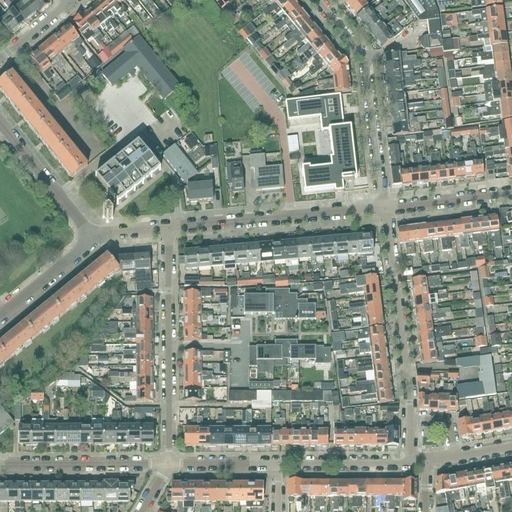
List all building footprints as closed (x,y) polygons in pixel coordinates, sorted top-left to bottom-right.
[(6,0),(8,2),(24,22),(27,19),(28,20),(31,17),(30,15),(22,5),(18,7),(12,0),(6,0)] [(22,5),(30,15),(31,17),(36,13),(35,12),(38,10),(40,13),(49,5),(48,4),(49,3),(47,0),(17,0),(20,2),(22,0),(23,0),(26,3),(23,5),(22,4),(22,5)] [(107,15),(110,12),(100,0),(97,2),(97,3),(94,6),(114,31),(118,28),(107,15)] [(129,21),(124,15),(111,0),(100,0),(110,12),(114,9),(120,18),(121,17),(126,23),(129,21)] [(120,4),(124,1),(122,0),(111,0),(124,15),(127,12),(120,4)] [(139,13),(143,10),(134,0),(122,0),(124,1),(125,0),(128,0),(134,7),(139,13)] [(279,0),(271,7),(263,13),(266,17),(274,11),(277,15),(281,11),(294,1),(292,0),(279,0)] [(354,17),(368,6),(364,1),(365,0),(349,0),(345,4),(347,7),(347,8),(349,11),(350,11),(355,16),(354,17)] [(442,46),(438,14),(432,0),(403,0),(411,12),(417,20),(419,22),(427,21),(429,31),(430,31),(430,36),(427,37),(424,38),(422,40),(421,42),(421,46),(423,49),(425,50),(428,50),(443,48),(442,46)] [(440,13),(445,12),(443,0),(440,0),(436,1),(440,13)] [(500,0),(484,0),(485,1),(474,3),(475,8),(501,5),(500,0)] [(296,2),(294,2),(294,1),(281,11),(284,15),(276,22),(279,25),(300,8),(298,6),(298,5),(296,2)] [(21,24),(24,22),(8,2),(4,5),(11,13),(7,16),(17,28),(21,25),(21,24)] [(363,26),(384,9),(388,5),(385,2),(373,12),(369,8),(356,18),(357,19),(357,21),(359,23),(361,23),(363,26)] [(116,34),(114,31),(94,6),(92,8),(91,7),(87,11),(100,27),(103,25),(107,29),(113,37),(116,34)] [(228,17),(233,14),(228,8),(223,11),(228,17)] [(303,10),(301,10),(300,8),(279,25),(275,28),(278,33),(286,26),(288,30),(293,26),(306,16),(305,15),(305,13),(303,10)] [(369,34),(382,23),(388,18),(384,14),(387,12),(384,9),(363,26),(365,29),(365,30),(367,33),(368,33),(369,34)] [(487,23),(504,21),(502,9),(475,12),(476,17),(486,15),(487,23)] [(80,17),(102,44),(105,41),(100,35),(100,34),(97,30),(100,27),(87,11),(80,17)] [(411,12),(404,18),(398,22),(401,26),(405,23),(406,23),(409,21),(412,25),(417,20),(411,12)] [(7,16),(4,19),(0,13),(0,21),(10,33),(13,31),(14,32),(17,28),(7,16)] [(233,14),(228,17),(234,25),(241,19),(237,15),(235,16),(233,14)] [(398,22),(404,18),(401,15),(395,20),(397,23),(398,22)] [(451,15),(440,17),(441,24),(442,28),(452,27),(451,15)] [(287,43),(291,40),(311,23),(310,21),(310,19),(308,17),(306,16),(293,26),(296,29),(284,39),(287,43)] [(80,17),(73,22),(79,29),(77,30),(81,35),(81,36),(86,42),(91,38),(93,40),(98,46),(102,44),(80,17)] [(148,30),(154,24),(151,20),(144,25),(148,30)] [(375,41),(397,24),(394,21),(385,28),(382,23),(369,34),(370,34),(370,36),(372,38),(373,38),(375,41)] [(504,21),(487,23),(475,25),(475,29),(482,28),(483,36),(505,33),(504,21)] [(299,45),(305,40),(317,30),(317,29),(317,28),(315,25),(313,25),(311,23),(291,40),(287,43),(283,46),(286,50),(296,42),(299,45)] [(382,49),(403,32),(397,24),(375,41),(378,44),(378,46),(380,48),(381,48),(382,49)] [(247,39),(254,33),(248,26),(238,34),(244,41),(247,39)] [(75,43),(79,39),(69,27),(68,27),(66,27),(64,29),(64,31),(61,33),(81,58),(85,55),(75,43)] [(129,36),(133,40),(140,34),(136,30),(129,36)] [(299,57),(302,54),(323,37),(322,35),(322,34),(320,31),(318,31),(317,30),(305,40),(308,44),(296,53),(299,57)] [(443,41),(450,40),(449,32),(442,33),(443,41)] [(81,58),(61,33),(58,36),(57,35),(54,38),(54,39),(53,40),(64,52),(68,49),(76,59),(75,59),(79,64),(84,61),(81,58)] [(253,46),(258,42),(260,40),(254,33),(247,39),(253,46)] [(505,33),(483,36),(477,37),(478,41),(483,41),(484,49),(491,48),(507,46),(505,33)] [(128,44),(133,40),(129,36),(124,40),(128,44)] [(164,100),(180,87),(139,37),(123,51),(126,55),(101,75),(112,88),(129,74),(131,78),(135,75),(132,71),(137,68),(164,100)] [(326,40),(323,37),(302,54),(308,62),(312,59),(329,45),(329,44),(330,44),(327,40),(326,40)] [(60,56),(64,52),(53,40),(51,40),(48,42),(48,44),(46,46),(64,68),(69,74),(72,71),(60,56)] [(119,51),(126,45),(123,41),(116,47),(119,51)] [(259,54),(264,49),(258,42),(253,46),(259,54)] [(113,43),(106,49),(107,49),(112,57),(119,51),(116,47),(113,43)] [(443,53),(452,52),(451,44),(442,46),(443,48),(443,49),(443,53)] [(330,46),(329,45),(312,59),(315,62),(311,65),(311,66),(305,70),(308,74),(335,52),(333,50),(334,49),(331,45),(330,46)] [(60,72),(64,68),(46,46),(43,48),(42,48),(39,50),(39,51),(38,52),(52,69),(56,66),(60,72)] [(508,48),(507,47),(507,46),(491,48),(492,52),(480,54),(480,58),(508,55),(508,52),(508,51),(508,48)] [(264,61),(271,56),(265,48),(264,49),(259,54),(258,54),(264,61)] [(104,64),(112,57),(107,49),(98,56),(104,64)] [(444,57),(443,53),(443,49),(429,51),(431,59),(444,57)] [(446,63),(454,62),(453,56),(457,53),(457,51),(452,52),(443,53),(444,57),(444,59),(446,59),(446,63)] [(48,73),(52,69),(38,52),(37,53),(36,52),(33,55),(33,56),(30,59),(48,81),(53,78),(48,73)] [(338,54),(337,54),(335,52),(308,74),(311,77),(317,72),(317,73),(326,66),(329,69),(342,59),(338,54)] [(416,57),(407,58),(406,53),(384,55),(384,57),(383,58),(383,61),(384,62),(385,66),(416,62),(416,57)] [(509,59),(508,58),(508,55),(480,58),(481,63),(493,61),(494,66),(509,64),(509,62),(510,61),(509,59)] [(270,69),(275,64),(276,63),(271,56),(264,61),(270,69)] [(94,72),(101,66),(95,57),(87,64),(94,72)] [(348,74),(347,64),(342,58),(342,59),(329,69),(332,74),(333,75),(348,74)] [(386,76),(402,74),(413,72),(412,68),(421,67),(420,61),(416,62),(385,66),(385,69),(384,70),(385,74),(386,74),(386,76)] [(447,72),(455,71),(454,62),(446,63),(447,72)] [(276,76),(282,71),(275,64),(270,69),(269,69),(276,76)] [(510,65),(509,65),(509,64),(494,66),(495,71),(482,72),(483,77),(510,73),(510,70),(511,70),(510,65)] [(282,83),(287,79),(291,76),(285,69),(282,71),(276,76),(282,83)] [(438,79),(445,79),(444,69),(443,69),(437,69),(437,70),(438,79)] [(449,81),(455,80),(456,80),(455,71),(447,72),(449,81)] [(421,77),(414,78),(413,72),(402,74),(386,76),(386,77),(385,78),(386,81),(387,82),(387,85),(414,82),(421,81),(421,77)] [(511,76),(511,75),(510,73),(483,77),(483,81),(496,79),(496,84),(511,82),(511,81),(511,80),(511,78),(511,76)] [(0,90),(15,110),(31,97),(12,74),(0,83),(0,90)] [(319,88),(323,86),(349,83),(349,79),(350,78),(349,76),(348,75),(348,74),(333,75),(333,80),(322,81),(317,83),(319,88)] [(288,91),(293,86),(287,79),(282,83),(288,91)] [(445,79),(438,79),(439,89),(446,88),(445,79)] [(66,87),(71,93),(76,89),(79,87),(74,80),(66,87)] [(291,95),(297,91),(302,88),(298,82),(293,86),(288,91),(291,95)] [(404,88),(415,86),(414,82),(387,85),(388,89),(386,89),(387,94),(388,94),(388,95),(404,93),(404,88)] [(511,82),(496,84),(484,86),(485,95),(511,91),(511,83),(511,84),(511,82)] [(351,88),(350,87),(349,83),(323,86),(323,91),(334,90),(335,94),(350,92),(350,91),(351,90),(351,88)] [(79,87),(76,89),(87,102),(91,98),(81,85),(79,87)] [(71,93),(66,87),(66,86),(54,95),(60,103),(71,93)] [(82,106),(87,102),(76,89),(71,93),(82,106)] [(300,95),(293,97),(294,99),(314,97),(313,90),(300,95)] [(511,91),(485,95),(486,104),(490,104),(511,100),(511,91)] [(405,101),(405,95),(389,97),(389,99),(388,99),(388,104),(389,104),(390,107),(423,103),(422,99),(405,101)] [(344,128),(341,109),(340,96),(285,102),(287,121),(320,117),(322,132),(329,131),(333,159),(330,159),(331,168),(310,170),(310,168),(302,169),(305,193),(334,189),(335,194),(344,193),(342,183),(354,182),(354,179),(356,179),(350,127),(344,128)] [(34,133),(50,120),(31,97),(15,110),(34,133)] [(459,99),(452,100),(451,100),(452,109),(460,108),(459,99)] [(511,100),(490,104),(490,108),(487,109),(487,113),(511,109),(511,100)] [(391,117),(407,115),(406,110),(423,108),(423,103),(390,107),(390,111),(389,111),(390,116),(391,116),(391,117)] [(511,109),(487,113),(482,114),(483,118),(501,116),(501,122),(511,120),(511,109)] [(443,121),(445,121),(450,120),(449,110),(442,111),(443,121)] [(413,119),(413,114),(407,115),(391,117),(391,118),(390,119),(391,123),(392,124),(392,127),(422,123),(425,123),(425,118),(413,119)] [(53,156),(68,143),(50,120),(34,133),(53,156)] [(511,121),(501,123),(502,128),(484,131),(485,135),(511,131),(511,121)] [(393,137),(420,134),(420,130),(423,130),(422,123),(392,127),(393,131),(392,131),(392,136),(393,136),(393,137)] [(468,129),(469,135),(469,136),(478,135),(477,128),(468,129)] [(189,151),(202,142),(193,129),(180,138),(189,151)] [(511,131),(485,135),(484,135),(484,139),(498,138),(499,142),(504,142),(511,140),(511,131)] [(433,140),(432,137),(432,132),(423,133),(423,135),(424,142),(433,140)] [(397,146),(404,146),(406,145),(405,142),(405,138),(396,139),(397,146)] [(402,187),(398,159),(396,139),(387,140),(388,149),(391,172),(390,172),(392,188),(393,188),(393,189),(399,188),(398,187),(402,187)] [(482,154),(485,154),(493,153),(511,149),(511,140),(504,142),(505,147),(484,149),(484,151),(482,151),(482,154)] [(72,179),(87,167),(68,143),(53,156),(72,179)] [(160,171),(153,162),(138,143),(138,144),(138,145),(130,151),(130,150),(129,151),(130,151),(122,158),(122,157),(121,158),(114,164),(113,164),(112,164),(113,165),(105,171),(104,171),(104,172),(97,178),(96,178),(100,183),(92,189),(91,189),(99,199),(99,198),(101,197),(101,198),(101,197),(100,196),(104,192),(105,194),(106,194),(105,193),(107,192),(117,205),(118,205),(118,204),(125,198),(126,198),(127,198),(126,197),(134,191),(134,192),(135,191),(134,190),(142,184),(143,185),(143,184),(151,177),(151,178),(152,177),(151,177),(159,171),(160,171)] [(162,156),(165,159),(185,183),(197,174),(175,146),(162,156)] [(482,161),(477,161),(475,146),(470,147),(471,150),(474,177),(478,177),(478,178),(483,177),(483,176),(484,176),(482,161)] [(511,149),(493,153),(485,154),(485,158),(506,155),(506,160),(511,159),(511,149)] [(471,178),(474,177),(471,150),(466,150),(468,162),(463,163),(465,178),(466,178),(466,179),(471,179),(471,178)] [(463,163),(459,164),(457,151),(453,152),(456,180),(459,179),(460,180),(464,180),(464,179),(465,178),(463,163)] [(453,180),(456,180),(453,152),(448,152),(450,165),(445,165),(447,181),(448,181),(449,181),(452,181),(453,180)] [(435,182),(438,182),(435,154),(430,155),(431,158),(426,159),(426,162),(429,183),(430,183),(430,184),(435,183),(435,182)] [(445,165),(441,166),(439,154),(435,154),(438,182),(441,181),(441,182),(446,182),(446,181),(447,181),(445,165)] [(282,166),(266,168),(265,155),(249,157),(250,170),(254,169),(256,192),(284,189),(282,166)] [(426,162),(422,162),(421,156),(416,157),(420,184),(423,184),(423,185),(428,184),(428,183),(429,183),(426,162)] [(417,185),(420,184),(416,157),(412,157),(414,169),(409,170),(411,185),(412,185),(413,186),(416,186),(417,185)] [(409,170),(404,171),(403,158),(398,159),(402,187),(405,186),(406,187),(409,187),(410,185),(411,185),(409,170)] [(511,159),(506,160),(507,165),(494,167),(493,162),(486,163),(487,172),(511,168),(511,159)] [(233,193),(243,193),(241,163),(231,164),(233,193)] [(511,168),(487,172),(488,182),(494,181),(494,175),(508,174),(509,179),(511,178),(511,168)] [(187,186),(187,187),(188,196),(186,196),(187,202),(188,202),(188,203),(213,201),(212,184),(187,186)] [(493,217),(492,216),(489,217),(489,218),(487,218),(489,233),(491,249),(501,248),(497,217),(493,217)] [(487,218),(486,218),(486,217),(481,218),(481,219),(478,219),(482,247),(486,246),(485,234),(489,233),(487,218)] [(469,220),(468,221),(468,219),(463,220),(463,221),(460,221),(464,249),(468,249),(467,236),(471,236),(469,220)] [(476,220),(474,219),(472,219),(471,220),(469,220),(471,236),(472,243),(477,243),(478,247),(482,247),(478,219),(476,220)] [(460,221),(458,222),(457,221),(454,221),(453,222),(452,223),(453,238),(458,237),(460,250),(464,249),(460,221)] [(452,223),(450,223),(449,222),(446,222),(445,223),(443,224),(446,251),(450,251),(449,239),(453,238),(452,223)] [(443,224),(440,224),(439,223),(436,224),(435,225),(434,225),(436,240),(440,240),(442,252),(446,251),(443,224)] [(434,225),(432,225),(431,224),(428,225),(427,226),(425,226),(428,254),(432,253),(431,241),(436,240),(434,225)] [(425,226),(422,226),(422,225),(417,226),(417,227),(416,227),(418,243),(422,242),(424,254),(428,254),(425,226)] [(416,227),(414,227),(413,226),(410,227),(410,228),(407,228),(410,256),(414,255),(413,243),(418,243),(416,227)] [(407,228),(404,229),(404,228),(399,228),(399,229),(398,230),(400,245),(404,244),(406,257),(410,256),(407,228)] [(369,236),(367,236),(367,235),(362,235),(362,236),(358,237),(360,255),(360,261),(361,267),(365,266),(364,260),(365,260),(365,258),(373,258),(372,253),(373,253),(372,244),(373,244),(373,239),(372,240),(372,238),(369,236)] [(358,237),(352,237),(352,236),(346,237),(347,256),(360,255),(358,237)] [(511,236),(509,237),(502,238),(503,247),(506,246),(505,242),(511,240),(511,236)] [(335,257),(347,256),(346,237),(339,237),(339,238),(333,239),(335,257)] [(333,239),(327,240),(327,238),(321,239),(322,258),(335,257),(333,239)] [(310,259),(322,258),(321,239),(314,239),(314,241),(309,241),(310,259)] [(309,241),(303,242),(303,240),(296,241),(298,260),(310,259),(309,241)] [(298,266),(298,260),(296,241),(289,242),(290,243),(284,243),(285,261),(286,268),(298,266)] [(260,264),(273,262),(271,243),(264,244),(265,245),(259,246),(260,264)] [(284,243),(278,244),(278,243),(271,243),(273,262),(285,261),(284,243)] [(235,266),(248,265),(246,245),(240,246),(240,247),(234,248),(235,266)] [(259,246),(253,246),(253,245),(246,245),(248,265),(260,264),(259,246)] [(228,248),(228,247),(221,248),(223,267),(223,271),(236,270),(235,266),(234,248),(228,248)] [(211,268),(223,267),(221,248),(215,248),(215,250),(209,250),(211,268)] [(209,250),(203,251),(203,249),(196,250),(198,269),(211,268),(209,250)] [(185,270),(198,269),(196,250),(190,251),(190,252),(184,252),(185,270)] [(149,255),(148,255),(144,255),(144,256),(133,257),(135,274),(136,292),(152,291),(152,284),(149,284),(149,277),(151,276),(150,263),(151,261),(151,257),(149,257),(149,255)] [(119,270),(110,259),(107,256),(80,279),(91,293),(119,270)] [(123,275),(135,274),(133,257),(110,259),(119,270),(123,275)] [(484,267),(484,264),(483,257),(477,258),(477,259),(474,260),(475,268),(484,267)] [(475,268),(474,260),(474,259),(465,260),(466,262),(466,269),(475,268)] [(362,276),(375,275),(374,267),(361,269),(362,276)] [(275,284),(274,280),(274,276),(263,277),(263,278),(262,278),(262,285),(275,284)] [(378,279),(377,278),(377,276),(362,278),(362,279),(355,279),(356,285),(352,285),(352,290),(378,287),(378,283),(378,282),(378,279)] [(439,282),(438,277),(411,280),(412,284),(411,284),(411,289),(412,289),(413,290),(427,288),(427,283),(439,282)] [(64,315),(91,293),(80,279),(52,301),(64,315)] [(199,287),(199,279),(184,279),(184,287),(199,287)] [(274,280),(275,284),(275,288),(287,287),(287,285),(287,279),(274,280)] [(380,294),(380,291),(378,290),(378,287),(352,290),(340,292),(341,296),(363,293),(364,298),(379,297),(379,295),(380,294)] [(428,294),(427,288),(413,290),(413,292),(412,292),(412,297),(413,296),(414,300),(446,295),(446,291),(428,294)] [(484,299),(491,298),(490,289),(488,289),(483,290),(482,290),(484,299)] [(183,305),(200,305),(200,298),(211,298),(211,290),(200,290),(200,293),(184,293),(184,299),(183,299),(183,305)] [(244,296),(244,297),(244,315),(274,315),(274,314),(275,320),(295,320),(297,320),(298,320),(315,320),(315,305),(307,305),(307,300),(306,300),(306,301),(297,301),(297,295),(289,295),(289,291),(290,291),(290,290),(265,290),(265,295),(265,296),(244,296)] [(415,309),(430,307),(429,302),(447,300),(446,295),(414,300),(414,303),(413,304),(413,306),(415,308),(415,309)] [(349,310),(355,310),(380,306),(380,303),(381,302),(381,299),(379,298),(379,297),(364,298),(365,304),(348,306),(349,310)] [(152,299),(151,299),(151,298),(146,298),(146,299),(136,299),(136,312),(152,311),(152,299)] [(492,298),(491,298),(484,299),(485,308),(494,307),(492,298)] [(37,338),(64,315),(52,301),(25,324),(37,338)] [(212,313),(200,313),(200,305),(183,305),(183,312),(184,312),(184,316),(184,317),(212,317),(212,313)] [(382,314),(382,310),(381,309),(380,306),(355,310),(349,310),(349,315),(360,314),(361,319),(382,316),(382,315),(382,314)] [(437,306),(430,307),(415,309),(415,310),(414,311),(415,315),(416,315),(416,318),(443,315),(450,314),(450,309),(438,310),(437,306)] [(152,311),(136,312),(122,312),(121,312),(121,316),(136,316),(136,324),(153,323),(153,317),(152,317),(152,311)] [(432,321),(444,319),(443,315),(416,318),(417,322),(415,322),(416,326),(417,326),(417,328),(432,326),(432,321)] [(351,330),(357,329),(383,326),(383,323),(384,322),(383,318),(382,318),(382,316),(361,319),(356,319),(356,324),(351,325),(351,330)] [(212,321),(212,320),(212,317),(184,317),(184,319),(184,323),(183,323),(183,329),(200,329),(200,321),(212,321)] [(120,325),(121,320),(112,319),(111,331),(115,332),(115,325),(120,325)] [(476,329),(484,328),(482,319),(476,320),(475,320),(476,329)] [(130,340),(130,335),(136,335),(152,335),(152,330),(153,330),(153,323),(136,324),(130,324),(130,330),(123,330),(123,335),(124,335),(124,340),(130,340)] [(0,348),(9,360),(37,338),(25,324),(0,344),(0,348)] [(433,331),(432,326),(417,328),(418,329),(416,329),(417,334),(418,334),(419,337),(451,333),(450,328),(433,331)] [(96,335),(108,335),(108,327),(102,327),(96,335)] [(385,329),(383,329),(383,328),(359,331),(360,336),(357,336),(358,341),(365,340),(384,338),(384,335),(385,334),(385,329)] [(475,339),(485,338),(484,328),(476,329),(474,330),(475,339)] [(184,342),(212,342),(212,338),(207,338),(207,336),(200,336),(200,329),(183,329),(183,336),(184,336),(184,342)] [(420,346),(435,344),(442,343),(441,338),(451,337),(451,333),(419,337),(419,340),(418,340),(418,345),(420,345),(420,346)] [(332,344),(334,344),(334,343),(340,343),(339,334),(330,335),(332,344)] [(153,340),(152,340),(152,335),(136,335),(136,346),(154,346),(153,340)] [(492,348),(500,347),(499,336),(490,337),(492,348)] [(386,340),(385,339),(384,338),(365,340),(366,345),(358,346),(359,350),(386,347),(385,344),(386,342),(386,340)] [(485,338),(475,339),(474,339),(475,349),(487,347),(486,338),(485,338)] [(249,347),(249,368),(249,367),(256,367),(256,368),(257,368),(257,361),(273,361),(282,361),(282,360),(286,360),(290,359),(290,361),(299,361),(315,361),(315,365),(316,365),(323,365),(323,347),(316,347),(316,346),(299,346),(297,347),(297,341),(286,341),(275,341),(275,347),(256,347),(249,347)] [(442,348),(442,343),(435,344),(420,346),(420,348),(419,348),(419,352),(421,352),(421,356),(454,351),(454,347),(442,348)] [(340,344),(332,345),(333,354),(336,353),(338,353),(341,353),(340,344)] [(123,357),(137,357),(153,357),(153,352),(154,352),(154,346),(136,346),(136,352),(123,352),(123,357)] [(387,350),(386,350),(386,347),(359,350),(360,355),(371,354),(371,358),(387,356),(387,355),(388,355),(387,350)] [(0,367),(9,360),(0,348),(0,367)] [(480,358),(490,357),(489,349),(479,350),(480,358)] [(422,365),(437,363),(444,362),(443,357),(455,356),(454,351),(421,356),(422,359),(420,359),(421,364),(422,364),(422,365)] [(345,352),(344,352),(341,353),(338,353),(336,353),(336,360),(346,359),(345,352)] [(201,353),(186,353),(184,353),(184,359),(183,359),(183,365),(201,365),(201,357),(207,357),(207,353),(201,353)] [(77,368),(88,367),(88,356),(82,357),(77,365),(77,368)] [(387,357),(387,356),(371,358),(372,363),(357,365),(357,369),(388,365),(388,362),(389,362),(388,357),(387,357)] [(153,361),(153,357),(137,357),(123,357),(123,361),(137,361),(137,367),(154,367),(154,361),(153,361)] [(490,357),(480,358),(470,359),(456,361),(456,367),(479,364),(482,385),(457,389),(457,397),(457,401),(484,397),(496,395),(491,358),(490,357)] [(338,372),(343,371),(345,371),(344,362),(337,362),(338,372)] [(207,372),(201,372),(201,365),(183,365),(184,372),(185,372),(185,376),(184,376),(184,377),(213,377),(212,373),(207,373),(207,372)] [(388,369),(388,365),(357,369),(358,374),(373,372),(374,377),(389,375),(389,374),(390,374),(390,369),(388,369)] [(124,379),(137,379),(153,379),(153,373),(154,373),(154,367),(137,367),(137,375),(124,375),(124,379)] [(343,371),(338,372),(339,381),(347,380),(347,375),(344,375),(343,371)] [(352,389),(364,387),(390,384),(390,380),(391,379),(391,376),(389,375),(374,377),(374,381),(355,384),(356,385),(351,386),(352,389)] [(429,379),(430,375),(417,375),(416,375),(419,395),(418,411),(428,411),(429,385),(429,379)] [(201,389),(201,381),(213,381),(213,377),(184,377),(184,378),(185,378),(185,383),(184,383),(184,389),(201,389)] [(153,379),(137,379),(124,379),(124,383),(137,383),(137,391),(154,391),(154,385),(153,385),(153,379)] [(104,393),(92,384),(92,395),(104,395),(104,393)] [(392,393),(391,392),(393,391),(392,388),(391,387),(390,384),(364,387),(352,389),(349,389),(350,394),(367,392),(367,396),(392,393)] [(438,411),(438,396),(433,396),(434,385),(429,385),(428,411),(432,411),(432,412),(435,412),(436,411),(438,411)] [(447,412),(448,385),(443,385),(443,396),(438,396),(438,411),(439,411),(439,412),(443,412),(443,411),(447,412)] [(457,401),(457,397),(452,396),(452,385),(448,385),(447,412),(450,412),(450,413),(455,413),(455,412),(457,412),(457,401)] [(497,393),(505,392),(504,385),(503,385),(496,386),(497,393)] [(31,402),(43,402),(43,390),(42,388),(31,396),(31,402)] [(185,401),(201,401),(201,389),(184,389),(184,395),(185,395),(185,401)] [(214,401),(227,401),(226,389),(220,389),(220,395),(214,395),(214,401)] [(153,403),(153,397),(154,397),(154,391),(137,391),(137,398),(125,398),(125,403),(153,403)] [(271,410),(271,402),(271,392),(229,392),(229,403),(252,403),(252,410),(265,410),(271,410)] [(340,412),(338,392),(271,392),(271,402),(318,403),(323,403),(333,403),(333,413),(340,412)] [(393,398),(392,397),(392,393),(367,396),(360,397),(361,400),(363,399),(364,402),(377,400),(377,405),(393,403),(393,402),(394,400),(393,398)] [(473,420),(470,401),(466,401),(468,413),(469,420),(472,436),(476,435),(477,436),(480,436),(481,434),(482,434),(479,419),(473,420)] [(507,431),(508,429),(511,428),(511,422),(508,402),(508,401),(504,401),(506,409),(499,410),(500,415),(502,430),(503,430),(504,431),(507,431)] [(494,416),(492,403),(487,404),(492,432),(497,431),(498,432),(501,432),(502,431),(502,430),(500,415),(494,416)] [(49,421),(49,404),(43,404),(43,421),(43,445),(50,445),(50,446),(55,446),(55,427),(55,421),(49,421)] [(392,414),(398,414),(398,404),(387,405),(387,406),(387,412),(387,414),(386,422),(387,430),(386,446),(386,447),(391,447),(391,448),(396,448),(396,447),(398,447),(398,430),(392,430),(392,414)] [(487,434),(488,433),(492,432),(487,404),(482,405),(484,418),(479,419),(482,434),(483,434),(484,435),(487,434)] [(0,435),(13,425),(14,424),(0,407),(0,406),(0,435)] [(276,447),(276,446),(280,446),(280,416),(280,409),(275,409),(275,425),(271,425),(271,431),(271,446),(272,446),(272,447),(276,447)] [(271,446),(271,431),(271,425),(271,410),(265,410),(265,430),(258,430),(258,447),(264,447),(264,446),(271,446)] [(226,430),(226,421),(226,412),(221,412),(221,418),(222,447),(228,447),(234,447),(234,430),(226,430)] [(258,430),(250,430),(250,412),(246,412),(246,423),(246,430),(246,446),(252,446),(252,447),(258,447),(258,430)] [(104,446),(110,446),(110,445),(116,445),(116,413),(112,413),(112,427),(104,427),(104,446)] [(121,427),(121,413),(116,413),(116,445),(123,445),(123,446),(128,446),(128,427),(121,427)] [(344,446),(344,430),(344,417),(344,413),(340,413),(340,424),(340,430),(334,430),(334,443),(334,446),(335,446),(336,448),(338,448),(340,446),(344,446)] [(466,439),(467,437),(472,436),(469,420),(468,413),(462,414),(463,421),(458,422),(461,438),(462,438),(463,439),(466,439)] [(315,446),(318,446),(318,414),(313,414),(313,431),(309,431),(309,446),(310,446),(310,447),(315,447),(315,446)] [(328,443),(328,431),(323,431),(323,414),(318,414),(318,446),(322,446),(322,447),(325,447),(326,446),(328,446),(328,443)] [(136,421),(136,415),(134,415),(134,427),(128,427),(128,446),(134,446),(134,445),(141,445),(140,427),(141,421),(136,421)] [(289,446),(289,431),(285,431),(285,416),(280,416),(280,446),(284,446),(284,447),(287,447),(288,446),(289,446)] [(296,447),(297,446),(300,446),(300,416),(295,416),(295,426),(291,426),(291,446),(292,446),(293,447),(296,447)] [(305,423),(305,416),(300,416),(300,446),(304,446),(304,447),(307,447),(308,446),(309,446),(309,431),(309,423),(305,423)] [(209,447),(215,447),(222,447),(221,418),(217,418),(217,423),(216,423),(216,430),(209,430),(209,447)] [(375,447),(375,446),(376,446),(376,430),(371,430),(371,418),(365,418),(365,430),(365,446),(370,446),(370,447),(375,447)] [(31,446),(31,427),(31,421),(31,420),(23,420),(23,427),(19,427),(19,445),(25,445),(25,446),(31,446)] [(104,446),(104,427),(104,420),(92,420),(92,427),(92,445),(99,445),(99,446),(104,446)] [(31,446),(37,446),(37,445),(43,445),(43,421),(31,421),(31,427),(31,446)] [(61,445),(68,445),(68,427),(55,427),(55,446),(61,446),(61,445)] [(74,446),(80,446),(80,427),(68,427),(68,445),(74,445),(74,446)] [(86,445),(92,445),(92,427),(80,427),(80,446),(86,446),(86,445)] [(151,446),(151,445),(153,445),(153,427),(140,427),(141,445),(146,445),(146,446),(151,446)] [(197,447),(197,430),(185,430),(185,431),(184,431),(184,437),(185,437),(185,447),(197,447)] [(203,447),(209,447),(209,430),(197,430),(197,447),(203,447)] [(240,446),(246,446),(246,430),(234,430),(234,447),(240,447),(240,446)] [(355,446),(355,430),(344,430),(344,446),(349,446),(350,448),(353,448),(354,446),(355,446)] [(365,446),(365,430),(355,430),(355,446),(356,446),(356,448),(361,448),(361,446),(365,446)] [(386,446),(387,430),(376,430),(376,446),(377,446),(378,447),(381,447),(382,446),(386,446)] [(508,466),(507,467),(507,466),(502,466),(502,468),(499,468),(505,500),(504,500),(505,507),(511,506),(511,500),(511,497),(508,482),(511,481),(508,466)] [(497,468),(496,467),(492,468),(492,469),(490,470),(494,490),(498,489),(500,500),(504,500),(505,500),(499,468),(497,468)] [(489,470),(489,469),(484,470),(484,471),(482,471),(486,497),(487,503),(492,502),(490,491),(494,490),(490,470),(489,470)] [(482,471),(479,472),(478,471),(475,471),(474,473),(473,473),(475,488),(480,487),(482,498),(486,497),(482,471)] [(471,473),(471,472),(466,473),(467,474),(464,474),(467,489),(468,500),(473,499),(472,494),(476,493),(475,488),(473,473),(471,473)] [(464,474),(463,475),(462,473),(458,474),(458,476),(455,476),(460,502),(464,501),(462,490),(467,489),(464,474)] [(453,476),(451,475),(448,476),(448,477),(446,478),(449,492),(451,502),(455,501),(455,502),(460,502),(455,476),(453,476)] [(452,511),(451,502),(449,492),(446,478),(438,479),(436,481),(436,495),(444,493),(447,508),(435,509),(435,511),(452,511)] [(301,482),(300,482),(299,481),(296,481),(295,482),(288,482),(288,504),(293,504),(293,498),(301,498),(301,482)] [(311,482),(310,482),(309,481),(306,481),(305,482),(301,482),(301,498),(300,511),(303,511),(303,510),(306,510),(306,498),(311,498),(311,482)] [(316,482),(316,481),(312,481),(312,482),(311,482),(311,498),(315,498),(315,511),(319,511),(320,509),(320,482),(316,482)] [(329,482),(328,482),(327,481),(324,481),(323,482),(320,482),(320,509),(324,509),(324,498),(329,498),(329,482)] [(338,482),(334,482),(333,481),(331,481),(330,482),(329,482),(329,498),(333,498),(333,511),(338,511),(338,509),(338,482)] [(347,482),(346,482),(345,481),(342,481),(341,482),(338,482),(338,509),(342,509),(342,498),(347,498),(347,482)] [(356,482),(353,482),(352,481),(349,481),(348,482),(347,482),(347,498),(352,498),(352,509),(356,509),(356,482)] [(366,482),(364,482),(363,481),(361,481),(360,482),(356,482),(356,509),(361,509),(361,498),(366,498),(366,482)] [(372,482),(371,481),(368,481),(367,482),(366,482),(366,498),(371,498),(370,511),(375,511),(375,482),(372,482)] [(383,482),(382,481),(379,481),(379,482),(375,482),(375,511),(379,511),(380,498),(384,498),(384,482),(383,482)] [(390,482),(389,481),(387,481),(386,482),(384,482),(384,498),(384,503),(389,503),(389,511),(394,511),(394,509),(394,482),(390,482)] [(403,482),(402,482),(401,481),(398,481),(397,482),(394,482),(394,509),(398,509),(398,498),(403,498),(403,482)] [(415,510),(416,493),(416,482),(404,482),(403,482),(403,498),(403,510),(415,510)] [(93,485),(87,485),(87,483),(80,484),(80,503),(93,503),(93,485)] [(93,503),(105,503),(105,483),(104,483),(98,483),(98,485),(93,485),(93,503)] [(117,503),(117,483),(105,483),(105,503),(117,503)] [(117,503),(129,503),(129,492),(133,492),(133,485),(117,485),(117,483),(117,503)] [(14,485),(14,484),(7,484),(7,503),(14,503),(14,509),(15,509),(15,511),(19,511),(19,503),(19,485),(14,485)] [(19,503),(32,503),(32,484),(25,484),(25,485),(19,485),(19,503)] [(44,485),(38,485),(38,484),(32,484),(32,503),(44,503),(44,485)] [(44,503),(56,503),(56,484),(49,484),(49,485),(44,485),(44,503)] [(68,485),(63,485),(63,484),(56,484),(56,503),(68,503),(68,485)] [(68,503),(80,503),(80,484),(74,484),(74,485),(68,485),(68,503)] [(194,503),(195,484),(189,484),(189,485),(183,485),(183,503),(194,503)] [(205,503),(206,485),(200,485),(200,484),(195,484),(194,503),(205,503)] [(217,503),(217,484),(212,484),(212,485),(206,485),(205,503),(217,503)] [(228,503),(228,485),(223,485),(223,484),(217,484),(217,503),(228,503)] [(239,503),(240,484),(234,484),(234,485),(228,485),(228,503),(239,503)] [(250,509),(251,484),(245,484),(240,484),(239,503),(246,503),(246,509),(250,509)] [(250,511),(254,511),(254,508),(262,508),(262,484),(251,484),(250,509),(250,511)] [(183,503),(183,485),(172,485),(171,496),(167,496),(167,503),(178,503),(178,509),(179,509),(179,511),(170,510),(169,511),(182,511),(183,509),(183,503)]
